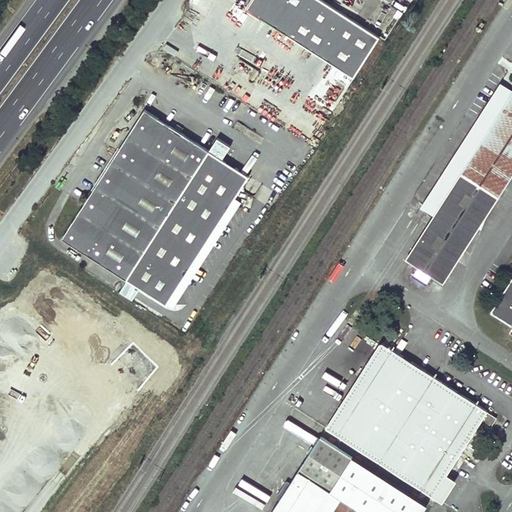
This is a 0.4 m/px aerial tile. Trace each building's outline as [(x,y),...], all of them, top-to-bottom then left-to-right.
[(323,0),(252,0),(247,9),(356,78),(382,37),(323,0)] [(410,260),(435,276),(511,156),(511,92),(505,102),(509,105),(410,260)] [(505,102),(406,258),(410,260),(509,105),(505,102)] [(145,109),(62,238),(167,305),(249,176),(145,109)] [(511,156),(435,276),(443,282),(511,175),(511,156)] [(511,278),(490,312),(511,326),(511,328),(510,332),(511,333),(511,278)] [(325,428),(379,463),(434,376),(381,342),(325,428)] [(379,463),(432,497),(446,475),(480,422),(488,410),(434,376),(379,463)] [(490,428),(497,416),(488,410),(480,422),(490,428)] [(422,511),(427,504),(319,436),(271,511),(422,511)] [(439,501),(454,480),(446,475),(432,497),(439,501)]
